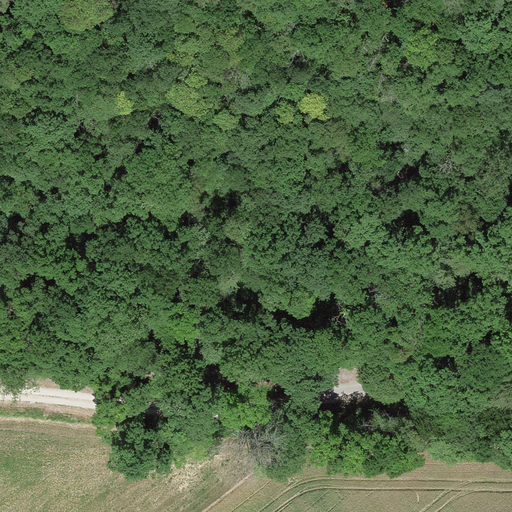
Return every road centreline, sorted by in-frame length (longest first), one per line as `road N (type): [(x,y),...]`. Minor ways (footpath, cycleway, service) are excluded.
road 1 (track): [(0,338),(168,371),(377,384)]
road 2 (track): [(0,394),(237,410),(377,384)]
road 3 (track): [(377,384),(511,387)]
